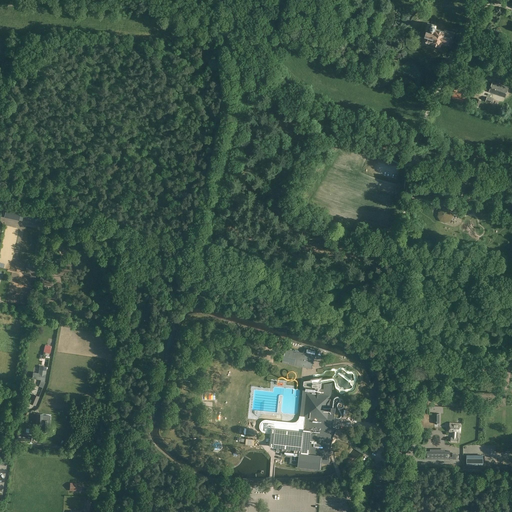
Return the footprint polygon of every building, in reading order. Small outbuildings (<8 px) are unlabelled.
[(427,31),(425,36),(425,39),(427,42),(431,43),(439,46),(440,46),(441,44),(450,47),(454,33),(445,30),(444,31),(435,28),(437,25),(432,23),(431,23),(428,23),(426,30),(427,31)] [(492,82),(489,91),(505,97),(508,88),(492,82)] [(454,89),(451,98),(463,102),(466,94),(454,89)] [(21,210),(16,209),(6,207),(4,218),(16,220),(19,221),(21,210)] [(439,211),(439,216),(441,220),(445,221),(449,220),(452,216),(451,215),(452,215),(451,212),(451,211),(447,208),(443,208),(441,210),(439,211)] [(40,282),(38,292),(42,292),(42,290),(49,291),(50,287),(43,286),(44,283),(40,282)] [(307,361),(308,354),(285,349),(282,363),(312,369),(313,362),(307,361)] [(315,355),(308,354),(307,361),(313,362),(315,355)] [(40,382),(44,383),(46,367),(39,366),(38,373),(32,372),(31,379),(40,380),(40,382)] [(261,425),(261,426),(261,428),(262,430),(264,431),(266,431),(272,432),(270,447),(277,447),(276,451),(281,451),(281,456),(291,457),(290,462),(298,463),(297,467),(321,469),(321,467),(320,467),(321,463),(329,464),(330,456),(331,456),(331,451),(331,447),(332,442),(333,441),(333,440),(333,439),(333,437),(332,437),(332,433),(335,432),(336,431),(337,429),(333,429),(335,406),(329,405),(330,396),(331,396),(332,383),(324,384),(324,389),(320,389),(322,378),(304,381),(300,416),(304,416),(305,416),(304,425),(267,421),(265,421),(263,422),(262,423),(261,425)] [(38,414),(37,425),(42,425),(42,428),(42,432),(47,432),(48,428),(50,428),(50,427),(50,421),(50,416),(43,415),(43,414),(38,414)] [(450,423),(450,432),(453,432),(453,437),(451,437),(451,442),(458,442),(458,438),(456,438),(456,432),(460,432),(461,424),(450,423)] [(425,451),(425,459),(450,459),(450,451),(445,451),(440,451),(430,451),(425,451)] [(483,456),(467,455),(467,464),(483,465),(483,456)] [(373,495),(381,496),(382,486),(374,485),(373,495)]
